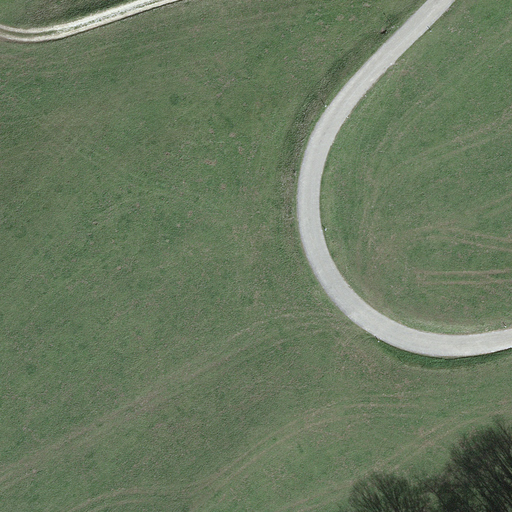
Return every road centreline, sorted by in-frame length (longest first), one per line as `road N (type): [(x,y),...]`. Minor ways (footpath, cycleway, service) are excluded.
road 1 (tertiary): [(438,0),(340,105),(316,151),(306,204),(315,256),(344,299),(391,334),(442,347),(511,337)]
road 2 (track): [(162,0),(30,36),(0,28)]
